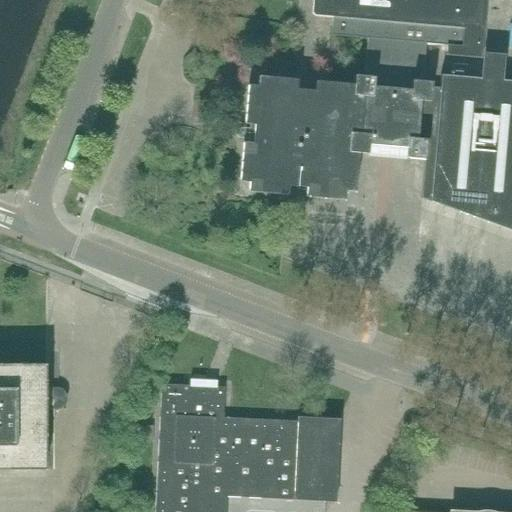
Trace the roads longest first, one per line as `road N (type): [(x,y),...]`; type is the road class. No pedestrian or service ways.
road 1 (unclassified): [(511,415),(25,226)]
road 2 (unclassified): [(25,226),(115,0)]
